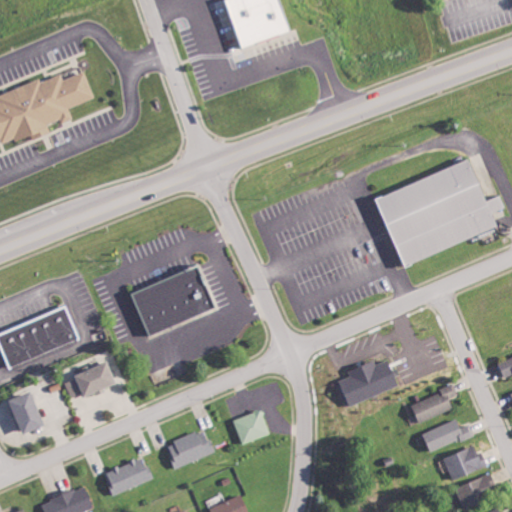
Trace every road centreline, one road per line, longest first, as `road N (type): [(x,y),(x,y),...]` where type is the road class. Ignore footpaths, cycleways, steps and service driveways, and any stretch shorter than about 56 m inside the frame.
road 1 (residential): [(0,477),(511,255)]
road 2 (primary): [(511,50),(0,248)]
road 3 (residential): [(296,511),(303,393),(206,166)]
road 4 (residential): [(438,288),(511,455)]
road 5 (residential): [(206,166),(147,0)]
